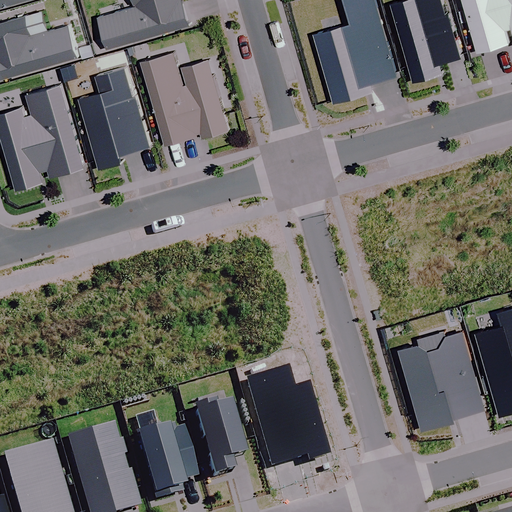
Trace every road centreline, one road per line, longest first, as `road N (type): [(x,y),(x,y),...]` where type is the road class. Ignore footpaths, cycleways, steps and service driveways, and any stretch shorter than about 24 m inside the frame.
road 1 (residential): [(389,489),(300,165)]
road 2 (residential): [(0,251),(300,165)]
road 3 (residential): [(300,165),(511,104)]
road 4 (residential): [(300,165),(251,0)]
road 5 (residential): [(389,489),(511,456)]
